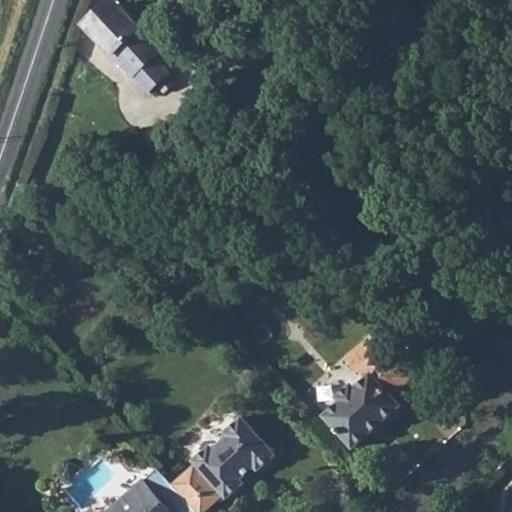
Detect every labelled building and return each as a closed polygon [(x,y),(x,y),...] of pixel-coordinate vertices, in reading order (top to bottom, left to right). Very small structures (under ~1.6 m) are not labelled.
[(113,0),(87,25),(92,31),(123,3),(119,0),(113,0)] [(123,3),(92,31),(150,91),(159,84),(168,92),(178,84),(170,74),(173,71),(158,55),(166,49),(123,3)] [(117,232),(93,219),(83,238),(107,250),(117,232)] [(342,396),(324,413),(353,445),(401,401),(393,393),(414,374),(376,331),(350,353),(369,373),(358,382),(354,379),(340,392),(342,396)] [(12,408),(46,446),(68,426),(35,388),(12,408)] [(199,462),(173,482),(200,511),(238,479),(236,477),(253,463),(257,466),(274,450),(242,413),(223,429),(225,433),(210,444),(208,442),(193,454),(199,462)] [(173,482),(160,467),(122,498),(108,510),(106,511),(200,511),(173,482)]
